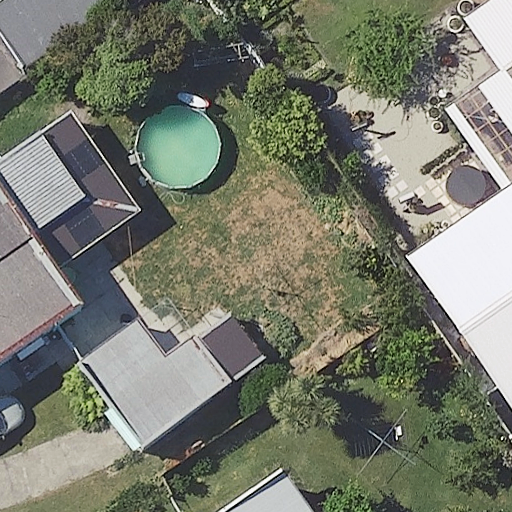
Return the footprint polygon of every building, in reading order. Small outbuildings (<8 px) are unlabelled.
[(137,0),(0,0),(0,31),(27,72),(137,0)] [(142,218),(74,119),(0,170),(0,370),(80,315),(55,279),(142,218)] [(511,195),(410,266),(511,413),(511,195)] [(131,309),(69,357),(135,443),(197,395),(131,309)] [(336,511),(306,511),(278,473),(224,511),(352,511),(347,505),(336,511)]
